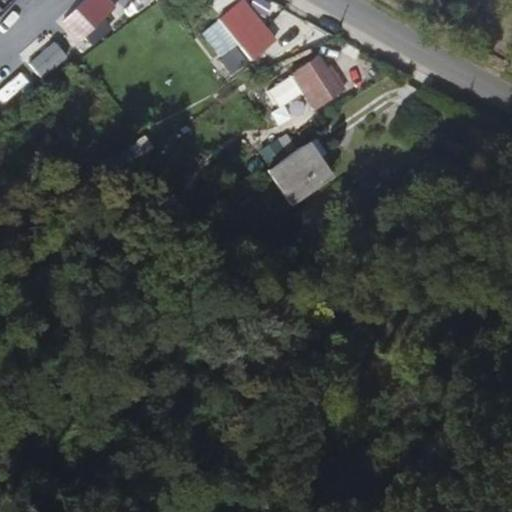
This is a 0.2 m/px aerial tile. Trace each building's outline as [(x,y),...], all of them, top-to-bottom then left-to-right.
[(84,0),(63,20),(90,46),(111,26),(104,20),(85,0),(84,0)] [(94,0),(85,0),(104,20),(109,14),(94,0)] [(219,19),(241,49),(253,40),(230,10),(219,19)] [(262,54),(269,62),(281,53),(273,45),(262,54)] [(290,76),(312,109),(336,93),(314,60),(290,76)] [(19,85),(47,71),(41,61),(13,75),(19,85)] [(329,179),(305,144),(266,171),(291,205),(323,184),(329,179)] [(379,186),(389,201),(405,193),(395,177),(379,186)] [(196,221),(170,240),(193,271),(210,259),(221,249),(196,221)] [(221,249),(210,259),(223,274),(234,264),(221,249)] [(511,272),(509,274),(439,305),(457,331),(511,307),(511,272)] [(439,305),(427,310),(440,329),(445,336),(457,331),(439,305)]
